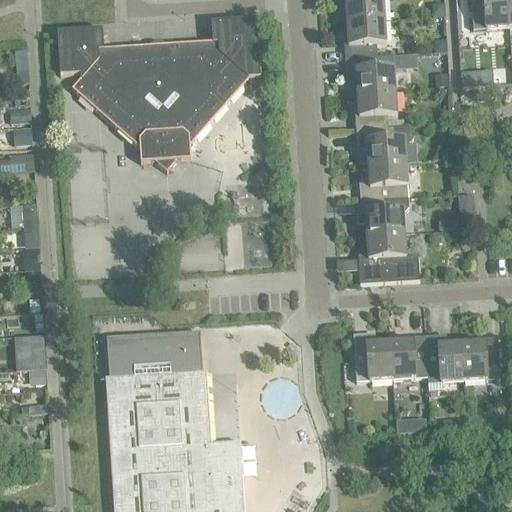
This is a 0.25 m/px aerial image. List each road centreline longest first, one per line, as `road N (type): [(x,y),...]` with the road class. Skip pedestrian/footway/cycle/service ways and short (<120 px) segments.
road 1 (residential): [(511,294),(313,310),(296,0)]
road 2 (residential): [(125,0),(126,9),(294,0)]
road 3 (unknown): [(49,292),(218,285)]
